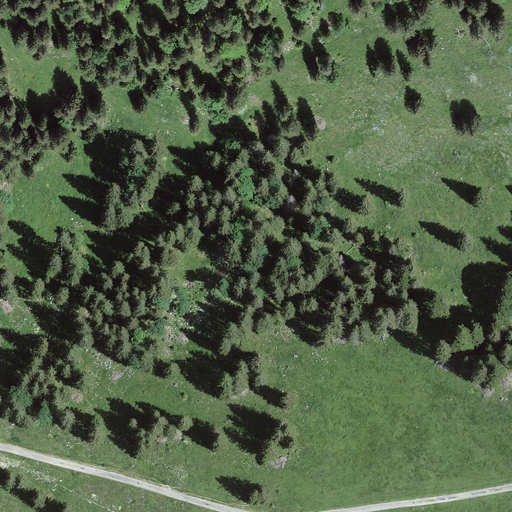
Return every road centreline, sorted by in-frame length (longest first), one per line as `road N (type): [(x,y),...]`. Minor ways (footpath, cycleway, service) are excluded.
road 1 (track): [(0,446),(236,511)]
road 2 (track): [(340,511),(511,488)]
